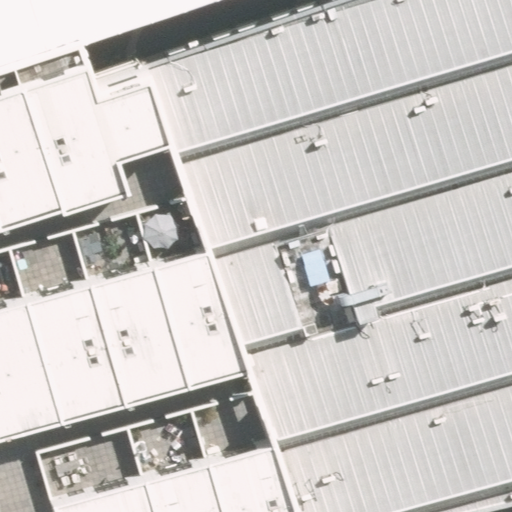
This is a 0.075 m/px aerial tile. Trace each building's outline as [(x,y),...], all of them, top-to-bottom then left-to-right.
[(0,0),(0,39),(119,0),(0,0)] [(332,511),(511,462),(511,0),(279,0),(147,42),(299,511),(332,511)] [(9,59),(49,176),(51,184),(116,163),(106,133),(159,115),(136,47),(84,64),(75,37),(9,59)] [(0,61),(0,192),(49,176),(9,59),(0,61)] [(191,216),(139,231),(177,357),(229,341),(191,216)] [(139,231),(76,250),(113,376),(177,357),(139,231)] [(76,250),(14,268),(51,394),(113,376),(76,250)] [(0,272),(0,408),(51,394),(14,268),(0,272)] [(198,434),(221,511),(291,511),(262,415),(198,434)] [(221,511),(198,434),(135,453),(152,511),(221,511)] [(152,511),(135,453),(47,479),(56,511),(152,511)] [(511,511),(511,493),(444,511),(511,511)]
